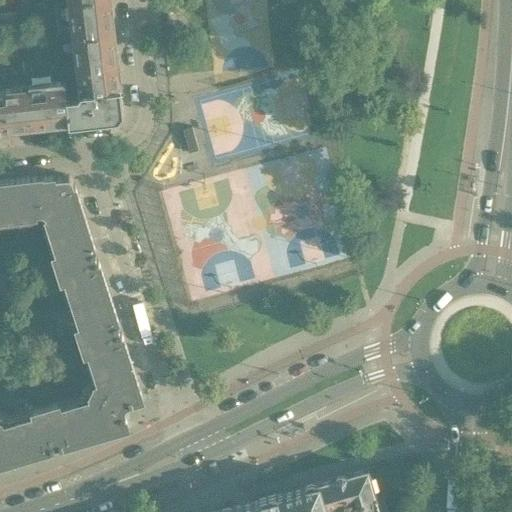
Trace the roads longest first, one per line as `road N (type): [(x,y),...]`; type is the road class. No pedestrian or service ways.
road 1 (residential): [(87,146),(185,437)]
road 2 (secondary): [(421,335),(185,437)]
road 3 (secondary): [(192,461),(373,376),(423,366)]
road 4 (tertiary): [(509,88),(468,287)]
road 5 (residential): [(87,146),(122,143),(146,125),(133,0)]
road 6 (tertiary): [(502,290),(511,159)]
